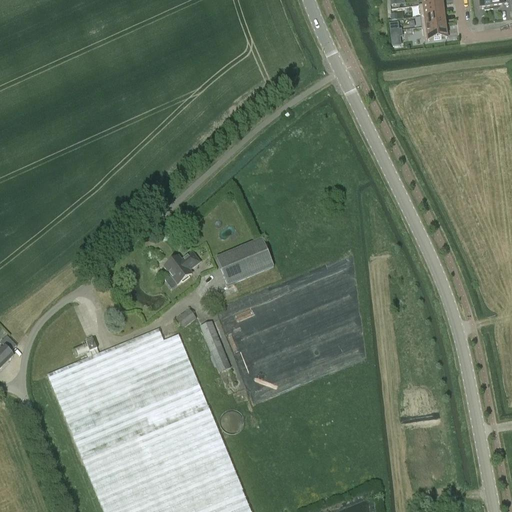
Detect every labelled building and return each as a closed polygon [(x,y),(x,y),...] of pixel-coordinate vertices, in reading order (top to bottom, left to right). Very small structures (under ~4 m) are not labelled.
[(490,0),(477,0),(479,10),(484,10),(484,12),(492,11),(490,0)] [(490,0),(492,11),(499,10),(498,8),(503,7),(502,0),(490,0)] [(419,7),(420,18),(443,15),(442,4),(424,7),(424,6),(419,7)] [(420,18),(422,29),(445,26),(443,15),(420,18)] [(422,29),(423,41),(434,39),(434,41),(440,40),(440,38),(446,37),(445,26),(422,29)] [(216,259),(228,287),(273,268),(262,240),(216,259)] [(188,280),(187,278),(191,275),(188,272),(198,264),(190,254),(180,262),(177,258),(163,268),(176,286),(180,284),(181,285),(188,280)] [(188,311),(175,321),(182,330),(195,321),(188,311)] [(218,375),(230,370),(211,324),(199,329),(218,375)] [(158,332),(46,377),(101,511),(249,511),(177,337),(163,343),(158,332)] [(0,370),(14,357),(10,353),(16,347),(7,338),(0,344),(2,347),(0,348),(0,370)] [(86,345),(90,354),(97,351),(93,342),(86,345)]
